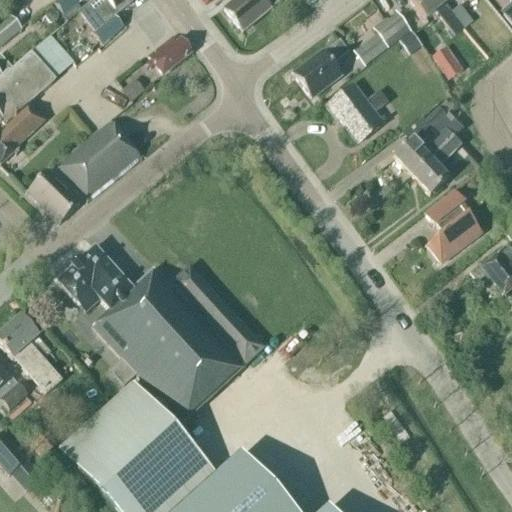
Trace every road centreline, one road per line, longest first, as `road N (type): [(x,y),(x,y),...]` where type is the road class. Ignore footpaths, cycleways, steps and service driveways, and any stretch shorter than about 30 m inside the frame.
road 1 (tertiary): [(511,494),(234,91)]
road 2 (unclassified): [(50,252),(234,91)]
road 3 (residential): [(234,91),(352,0)]
